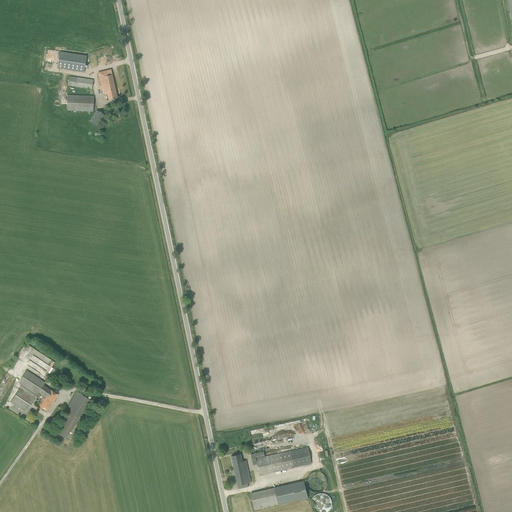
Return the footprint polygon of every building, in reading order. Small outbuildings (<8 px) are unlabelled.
[(60,51),(58,69),(84,73),(87,56),(60,51)] [(109,100),(117,98),(111,70),(98,73),(103,94),(107,93),(109,100)] [(69,76),(68,86),(92,89),(94,80),(69,76)] [(94,96),(68,95),(67,111),(93,112),(94,96)] [(90,121),(98,126),(105,115),(98,110),(90,121)] [(47,373),(54,362),(34,349),(26,363),(37,369),(38,367),(47,373)] [(21,385),(10,402),(26,412),(35,398),(33,397),(35,394),(37,395),(38,393),(45,397),(39,407),(47,412),(58,395),(49,389),(43,385),(45,383),(26,371),(18,383),(21,385)] [(69,411),(56,433),(65,439),(66,439),(79,417),(81,418),(91,401),(77,392),(66,409),(69,411)] [(264,452),(251,455),(253,465),(257,464),(259,475),(311,464),(308,447),(265,456),(264,452)] [(238,489),(248,487),(248,483),(251,483),(246,461),(242,462),(241,454),(231,456),(238,489)] [(274,488),(250,494),(254,510),(278,505),(308,498),(304,481),(274,488)]
